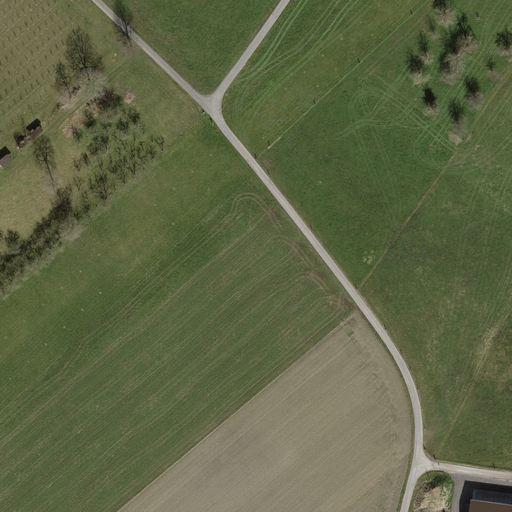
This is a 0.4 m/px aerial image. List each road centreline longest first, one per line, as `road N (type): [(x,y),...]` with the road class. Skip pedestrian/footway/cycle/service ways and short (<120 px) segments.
road 1 (track): [(404,511),(419,440),(405,371),(208,108)]
road 2 (track): [(95,0),(208,108)]
road 3 (track): [(208,108),(285,0)]
